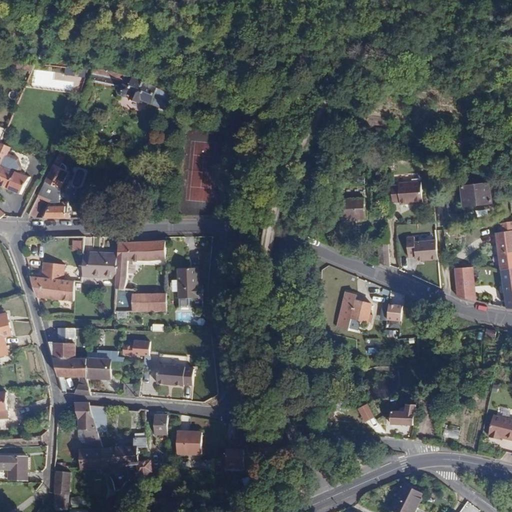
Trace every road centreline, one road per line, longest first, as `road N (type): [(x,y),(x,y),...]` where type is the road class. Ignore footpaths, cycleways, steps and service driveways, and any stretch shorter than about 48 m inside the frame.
road 1 (residential): [(511,319),(450,305),(293,238),(235,229)]
road 2 (residential): [(235,229),(9,233)]
road 3 (residential): [(232,411),(251,433),(280,440),(333,431),(438,459)]
road 4 (residential): [(235,229),(216,264),(232,411)]
road 5 (residential): [(57,398),(232,411)]
road 6 (residential): [(9,233),(57,398)]
road 7 (tertiary): [(295,511),(438,459)]
